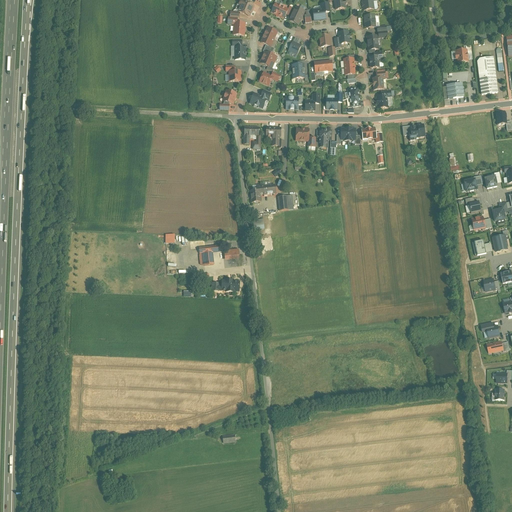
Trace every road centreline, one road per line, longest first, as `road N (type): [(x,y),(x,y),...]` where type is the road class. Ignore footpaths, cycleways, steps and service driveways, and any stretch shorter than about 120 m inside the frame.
road 1 (motorway): [(10,511),(27,0)]
road 2 (residential): [(275,511),(235,116)]
road 3 (motorway): [(12,0),(0,329)]
road 4 (unclassified): [(235,116),(75,103)]
road 5 (unclassified): [(511,103),(369,119)]
road 6 (unclassified): [(369,119),(235,116)]
